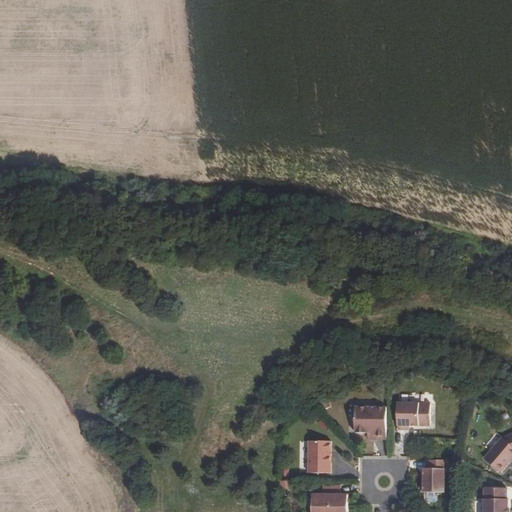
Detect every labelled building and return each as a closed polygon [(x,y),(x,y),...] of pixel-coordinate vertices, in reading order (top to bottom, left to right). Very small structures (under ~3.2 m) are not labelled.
[(398,403),(398,430),(406,430),(406,426),(410,426),(431,427),(431,404),(398,403)] [(387,408),(356,408),(356,433),(368,434),(374,433),(374,440),(387,440),(387,408)] [(503,437),(484,459),(501,473),(511,459),(511,434),(504,438),(503,437)] [(331,442),(309,442),(309,474),(331,474),(331,442)] [(449,461),(426,460),(426,469),(423,469),(423,478),(424,478),(424,493),(425,493),(438,493),(445,493),(445,470),(449,470),(449,461)] [(341,487),(323,487),(323,495),(313,495),(312,511),(348,511),(348,507),(341,507),(341,496),(341,487)] [(485,489),(484,511),(507,511),(507,509),(508,509),(508,500),(507,499),(507,489),(485,489)] [(438,501),(438,493),(425,493),(425,500),(429,502),(434,502),(438,501)]
